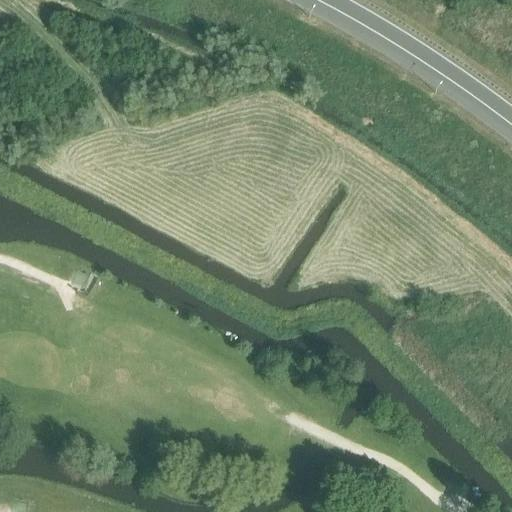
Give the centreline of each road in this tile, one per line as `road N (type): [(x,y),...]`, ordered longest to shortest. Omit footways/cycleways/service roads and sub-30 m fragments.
road 1 (track): [(4,0),(27,10),(117,97),(128,132),(274,108),(419,204),(511,279)]
road 2 (motorway): [(332,0),(511,117)]
